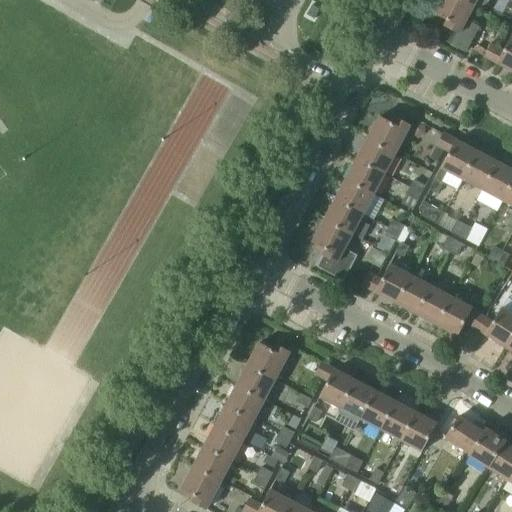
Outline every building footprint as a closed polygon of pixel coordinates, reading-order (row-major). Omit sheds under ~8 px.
[(458,34),(453,44),(466,52),(479,28),(466,21),(474,7),(461,0),(442,0),(435,14),(448,22),(445,27),(458,34)] [(489,0),(461,0),(474,7),(483,12),(489,0)] [(511,1),(503,15),(511,19),(511,1)] [(511,38),(498,63),(511,71),(511,38)] [(486,56),(493,60),(498,50),(492,46),(486,56)] [(418,73),(408,92),(427,102),(436,82),(418,73)] [(381,118),(368,141),(396,155),(411,127),(397,119),(394,125),(381,118)] [(457,190),(462,180),(477,153),(443,135),(437,146),(450,153),(442,169),(437,179),(436,178),(430,190),(438,194),(444,182),(457,190)] [(385,176),(396,155),(368,141),(358,161),(385,176)] [(436,146),(430,158),(438,163),(444,151),(436,146)] [(497,163),(477,153),(462,180),(483,191),(497,163)] [(358,161),(347,181),(374,196),(385,176),(358,161)] [(511,171),(497,163),(483,191),(503,202),(511,184),(511,171)] [(364,216),(374,196),(347,181),(336,202),(364,216)] [(421,195),(425,188),(414,182),(410,189),(421,195)] [(511,184),(503,202),(511,206),(511,184)] [(421,195),(410,189),(406,197),(417,203),(421,195)] [(336,202),(326,222),(353,236),(364,216),(336,202)] [(423,202),(419,210),(421,216),(438,225),(445,213),(423,202)] [(404,226),(392,220),(388,228),(400,234),(404,226)] [(451,232),(458,236),(465,224),(457,220),(451,232)] [(320,268),(345,282),(358,257),(346,250),(353,236),(326,222),(314,244),(327,251),(324,257),(325,258),(320,268)] [(472,228),(465,224),(458,236),(466,240),(472,228)] [(384,236),(396,242),(400,234),(388,228),(384,236)] [(442,248),(449,252),(455,240),(448,236),(442,248)] [(457,256),(463,244),(455,240),(449,252),(457,256)] [(403,259),(409,247),(401,243),(395,254),(403,259)] [(502,250),(494,246),(488,258),(496,262),(502,250)] [(387,255),(372,247),(365,260),(380,268),(387,255)] [(496,262),(504,266),(510,254),(502,250),(496,262)] [(479,267),(484,258),(476,254),(471,263),(479,267)] [(363,284),(375,291),(397,303),(411,276),(390,264),(381,281),(376,278),(369,274),(363,284)] [(431,288),(411,276),(397,303),(417,315),(431,288)] [(451,299),(431,288),(417,315),(437,326),(451,299)] [(482,318),(475,329),(477,330),(486,336),(505,348),(511,337),(511,300),(508,298),(501,309),(492,325),(484,320),(482,318)] [(465,323),(475,329),(482,318),(471,312),(472,311),(451,299),(437,326),(457,338),(465,323)] [(258,342),(246,366),(273,379),(287,350),(274,343),(270,349),(258,342)] [(314,373),(322,377),(328,367),(320,363),(314,373)] [(273,379),(246,366),(235,386),(262,400),(273,379)] [(333,370),(327,380),(319,396),(339,407),(354,381),(333,370)] [(339,407),(360,418),(374,391),(354,381),(339,407)] [(235,386),(224,407),(251,421),(262,400),(235,386)] [(394,402),(374,391),(360,418),(380,429),(394,402)] [(295,401),(307,407),(311,399),(299,393),(295,401)] [(380,429),(401,440),(415,413),(394,402),(380,429)] [(307,418),(316,423),(322,411),(314,406),(307,418)] [(251,421),(224,407),(213,427),(241,441),(251,421)] [(435,424),(415,413),(401,440),(421,451),(435,424)] [(445,437),(470,453),(486,429),(474,422),(472,425),(458,417),(445,437)] [(282,425),(277,433),(290,439),(294,432),(282,425)] [(230,461),(241,441),(213,427),(203,447),(230,461)] [(486,429),(470,453),(469,454),(489,468),(506,442),(486,429)] [(286,447),(290,439),(277,433),(273,441),(286,447)] [(511,474),(511,445),(506,442),(489,468),(508,480),(511,474)] [(193,466),(220,481),(230,461),(203,447),(193,466)] [(279,447),(274,457),(285,462),(290,453),(279,447)] [(338,463),(344,451),(336,447),(330,459),(338,463)] [(352,455),(344,451),(338,463),(345,467),(352,455)] [(267,455),(263,462),(274,468),(278,460),(267,455)] [(358,473),(363,462),(352,455),(346,466),(358,473)] [(323,461),(315,456),(309,468),(317,473),(323,461)] [(324,486),(333,468),(326,464),(317,482),(324,486)] [(194,495),(191,501),(206,508),(220,481),(193,466),(182,489),(194,495)] [(261,466),(257,474),(269,480),(273,472),(261,466)] [(290,472),(282,468),(276,480),(284,484),(290,472)] [(369,480),(378,484),(384,472),(376,468),(369,480)] [(269,480),(257,474),(253,481),(265,487),(269,480)] [(347,474),(341,485),(349,490),(355,478),(347,474)] [(363,482),(355,478),(349,490),(357,494),(363,482)] [(406,486),(396,501),(407,508),(417,493),(406,486)] [(284,511),(291,501),(271,490),(259,511),(284,511)] [(454,496),(446,491),(439,503),(447,508),(454,496)] [(389,511),(394,503),(378,495),(370,510),(372,511),(389,511)] [(245,511),(251,511),(256,503),(248,499),(242,510),(245,511)] [(291,501),(284,511),(310,511),(311,511),(291,501)]
